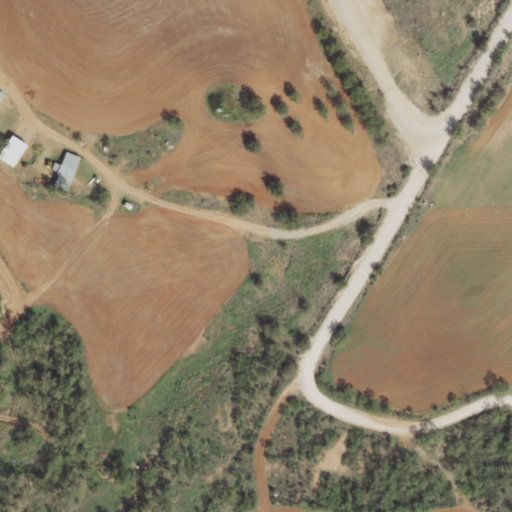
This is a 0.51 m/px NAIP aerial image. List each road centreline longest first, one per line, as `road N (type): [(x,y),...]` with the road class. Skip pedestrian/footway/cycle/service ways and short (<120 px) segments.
road 1 (residential): [(286,511),(348,397),(393,222),(511,24)]
road 2 (residential): [(348,397),(403,422),(511,418)]
